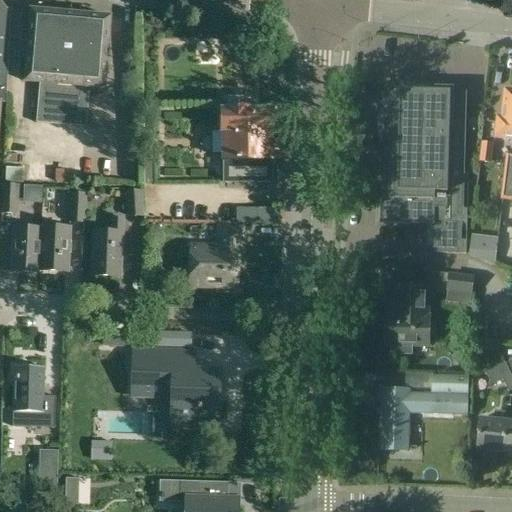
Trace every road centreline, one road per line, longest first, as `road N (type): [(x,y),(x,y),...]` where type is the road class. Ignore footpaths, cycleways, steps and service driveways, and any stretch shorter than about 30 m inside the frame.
road 1 (secondary): [(307,504),(323,6)]
road 2 (residential): [(307,504),(511,510)]
road 3 (residential): [(0,314),(131,317)]
